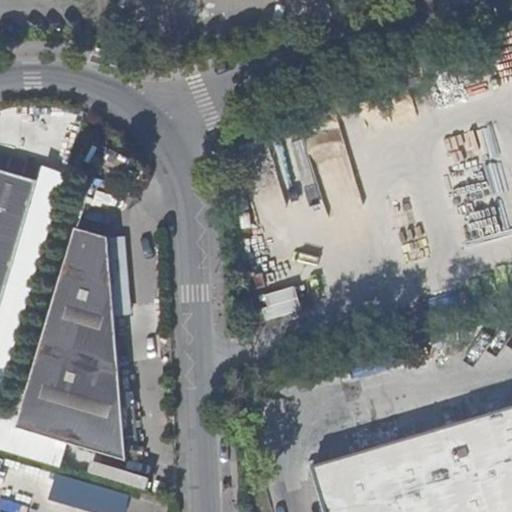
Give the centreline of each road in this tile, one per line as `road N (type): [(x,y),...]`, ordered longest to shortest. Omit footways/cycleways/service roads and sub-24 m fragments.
road 1 (residential): [(212,511),(192,183),(150,122)]
road 2 (unclassified): [(150,122),(508,0)]
road 3 (unknown): [(511,89),(417,130),(379,161),(374,218),(388,298)]
road 4 (unknown): [(205,360),(388,298)]
road 5 (residential): [(150,122),(84,91),(37,81),(0,84)]
road 6 (unknown): [(388,298),(511,256)]
